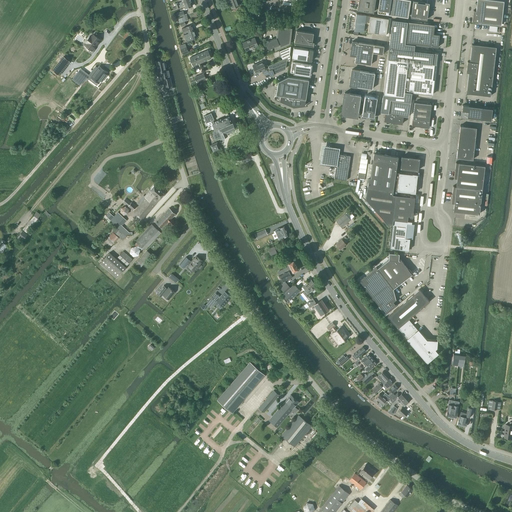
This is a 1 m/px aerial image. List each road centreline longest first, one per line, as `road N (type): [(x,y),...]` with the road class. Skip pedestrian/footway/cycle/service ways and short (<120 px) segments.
road 1 (unclassified): [(473,511),(410,474),(348,419),(248,301),(191,198),(137,0)]
road 2 (secondary): [(511,461),(445,428),(379,355),(312,259),(281,173)]
road 3 (unclassified): [(433,145),(423,245),(432,250),(445,235),(438,215),(445,146)]
road 4 (unknown): [(458,33),(502,40),(501,55),(494,101),(450,98)]
road 5 (unclassified): [(445,146),(461,0)]
road 6 (unclassified): [(333,0),(312,127)]
road 7 (unclassified): [(325,127),(346,0)]
road 8 (secondary): [(252,109),(201,0)]
